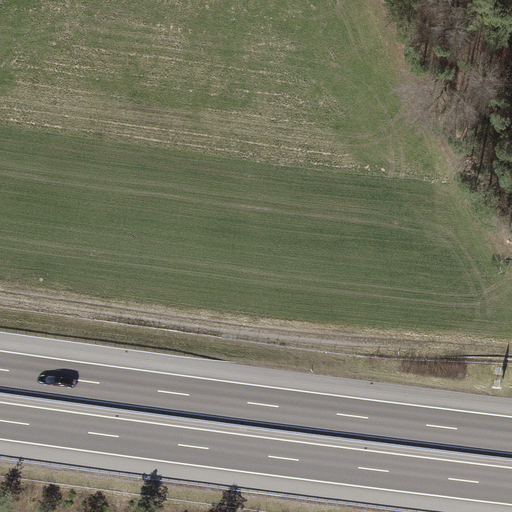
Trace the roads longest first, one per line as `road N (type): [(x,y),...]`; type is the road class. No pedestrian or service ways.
road 1 (motorway): [(511,435),(0,369)]
road 2 (motorway): [(0,420),(511,486)]
road 3 (track): [(0,294),(260,333),(511,352)]
road 4 (track): [(389,0),(448,132),(511,236)]
